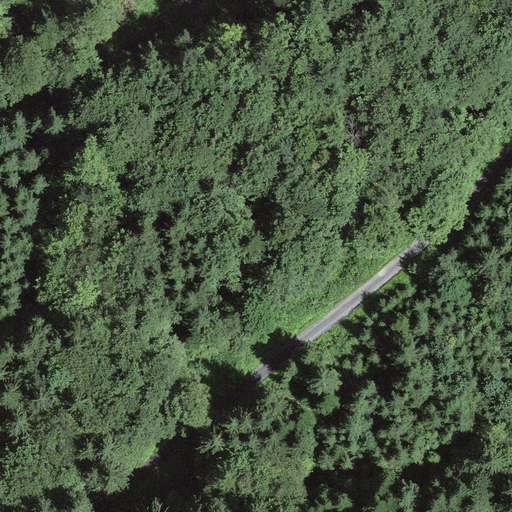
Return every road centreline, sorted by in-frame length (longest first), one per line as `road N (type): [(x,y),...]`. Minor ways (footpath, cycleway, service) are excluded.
road 1 (track): [(93,511),(395,265),(511,149)]
road 2 (track): [(189,0),(70,90),(0,104)]
